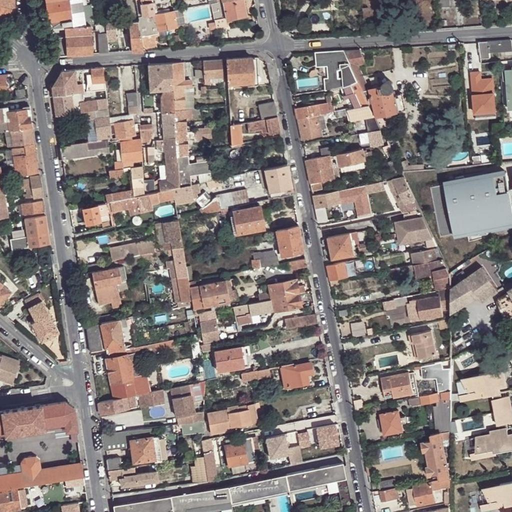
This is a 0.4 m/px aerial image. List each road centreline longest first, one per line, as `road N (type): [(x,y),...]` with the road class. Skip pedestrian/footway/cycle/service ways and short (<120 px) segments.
road 1 (residential): [(354,457),(276,47)]
road 2 (tertiary): [(35,63),(84,386)]
road 3 (residential): [(101,500),(354,457)]
road 4 (unclassified): [(276,47),(35,63)]
road 5 (unclassified): [(511,32),(276,47)]
